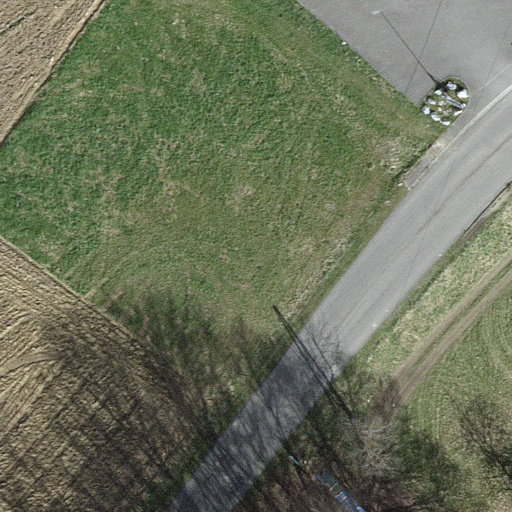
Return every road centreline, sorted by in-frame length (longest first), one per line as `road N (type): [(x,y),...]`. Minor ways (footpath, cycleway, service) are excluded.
road 1 (tertiary): [(210,511),(397,265),(511,144)]
road 2 (track): [(478,179),(264,0)]
